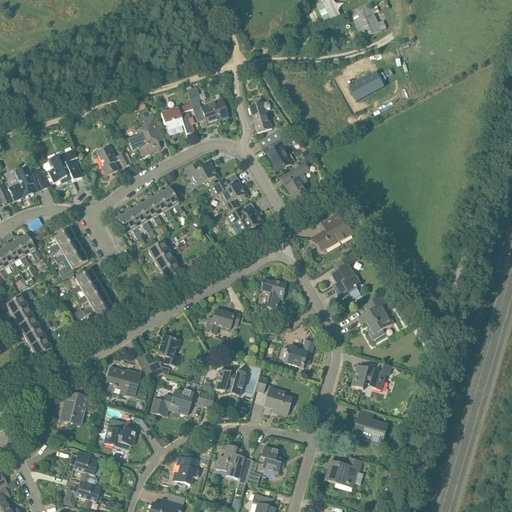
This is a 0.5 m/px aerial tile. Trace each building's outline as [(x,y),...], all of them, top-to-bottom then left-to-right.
[(315,10),(318,18),(323,15),(323,16),(327,14),(327,13),(332,11),(326,0),(310,0),(311,1),(315,10)] [(350,11),(362,39),(381,31),(368,2),(350,11)] [(196,89),(187,92),(188,97),(191,104),(191,105),(193,110),(195,118),(203,116),(205,121),(207,128),(214,125),(214,123),(227,119),(222,102),(201,109),(198,101),(200,101),(196,89)] [(128,106),(130,113),(145,109),(142,101),(128,106)] [(268,104),(265,105),(264,103),(249,108),(257,134),(272,129),(267,112),(270,111),(270,107),(268,104)] [(181,114),(193,110),(191,105),(185,107),(179,108),(181,114)] [(193,123),(192,119),(189,120),(188,114),(180,117),(177,109),(171,111),(169,111),(170,112),(161,115),(164,126),(165,126),(167,131),(183,126),(186,136),(187,136),(187,135),(194,133),(191,124),(193,123)] [(138,137),(127,142),(131,152),(138,149),(140,153),(142,157),(154,152),(154,151),(157,149),(157,151),(160,149),(157,143),(155,139),(162,136),(154,117),(143,122),(146,128),(136,133),(136,134),(138,137)] [(287,128),(281,131),(284,137),(290,133),(287,128)] [(274,143),(284,137),(280,130),(270,136),(274,143)] [(267,155),(278,173),(292,165),(283,148),(289,145),(284,137),(274,143),(277,148),(267,155)] [(124,169),(130,166),(124,154),(114,159),(109,148),(97,155),(103,168),(101,169),(106,178),(118,172),(114,164),(120,161),(124,169)] [(82,179),(73,161),(76,160),(73,151),(57,158),(56,158),(47,162),(52,171),(48,172),(53,185),(60,182),(61,185),(67,182),(67,181),(71,180),(72,183),(82,179)] [(213,183),(219,180),(214,170),(212,171),(208,165),(201,169),(198,164),(185,171),(189,178),(192,176),(198,187),(211,180),(213,183)] [(304,177),(304,176),(309,172),(305,165),(291,173),(295,179),(284,185),(286,188),(297,207),(311,198),(304,185),(306,184),(307,181),(304,177)] [(40,171),(30,175),(28,170),(15,175),(19,184),(8,188),(14,203),(35,193),(35,192),(41,190),(41,191),(48,188),(43,176),(40,171)] [(0,205),(3,205),(4,206),(10,204),(5,192),(0,180),(0,205)] [(242,202),(248,198),(243,188),(241,189),(237,183),(230,188),(226,181),(210,190),(215,199),(219,196),(229,213),(237,209),(233,201),(240,198),(242,202)] [(178,216),(183,214),(178,205),(169,190),(163,193),(161,191),(159,192),(159,191),(157,192),(168,212),(174,208),(178,216)] [(168,222),(172,220),(167,212),(168,212),(157,192),(156,193),(158,196),(152,199),(151,197),(149,198),(148,197),(146,198),(157,218),(163,214),(168,222)] [(162,236),(167,234),(157,218),(146,198),(146,199),(148,202),(142,205),(141,203),(138,204),(138,203),(136,205),(137,208),(147,224),(153,220),(158,228),(162,236)] [(127,209),(125,211),(127,214),(136,229),(137,229),(142,226),(147,234),(149,238),(154,236),(151,232),(147,224),(137,208),(132,211),(130,209),(128,210),(127,209)] [(242,209),(226,218),(231,227),(237,236),(238,236),(242,233),(243,234),(256,226),(258,229),(264,226),(259,217),(258,217),(257,218),(253,212),(246,216),(242,209)] [(187,215),(186,216),(190,221),(195,218),(192,213),(187,215)] [(137,240),(141,238),(136,229),(127,214),(121,217),(120,215),(118,216),(117,215),(115,217),(117,220),(116,220),(125,236),(132,232),(137,240)] [(352,236),(345,224),(344,225),(339,215),(323,225),(327,232),(315,239),(319,246),(323,252),(322,252),(352,236)] [(354,233),(359,230),(356,224),(355,224),(350,227),(354,233)] [(52,255),(79,239),(75,241),(72,235),(75,233),(73,231),(74,231),(73,228),(70,230),(69,230),(54,239),(57,245),(49,250),(52,255)] [(210,228),(204,231),(208,238),(214,235),(210,228)] [(41,238),(40,237),(38,233),(32,237),(34,241),(41,238)] [(36,263),(40,261),(35,252),(26,236),(20,240),(18,237),(16,239),(16,238),(14,239),(30,267),(30,266),(25,258),(31,254),(36,263)] [(151,264),(169,254),(166,248),(175,243),(172,238),(163,243),(148,252),(151,258),(149,260),(150,262),(149,262),(151,264)] [(25,269),(30,267),(14,239),(13,239),(15,242),(9,246),(8,243),(6,245),(5,244),(3,245),(19,272),(20,272),(14,264),(20,260),(25,269)] [(79,239),(52,255),(60,250),(63,256),(55,261),(57,265),(85,250),(85,249),(81,251),(78,245),(80,244),(79,242),(80,241),(79,239)] [(15,275),(19,272),(3,245),(5,248),(0,251),(0,263),(9,279),(9,278),(4,270),(9,267),(15,275)] [(160,273),(184,259),(175,264),(172,258),(181,253),(178,248),(169,254),(151,264),(151,265),(154,263),(157,269),(155,270),(156,272),(155,273),(157,275),(160,273)] [(85,250),(57,265),(58,265),(66,260),(69,266),(58,273),(63,281),(74,275),(72,271),(88,262),(84,256),(86,254),(85,252),(86,251),(85,250)] [(185,259),(187,263),(195,259),(193,255),(185,259)] [(338,272),(332,275),(337,285),(334,287),(333,288),(335,291),(339,298),(351,291),(352,292),(354,291),(353,290),(357,288),(361,285),(362,285),(356,275),(354,276),(354,275),(349,266),(354,263),(350,257),(335,266),(338,272)] [(178,268),(187,263),(184,259),(160,273),(163,279),(161,280),(162,283),(161,283),(163,285),(166,284),(182,275),(178,268)] [(0,273),(5,281),(9,279),(0,263),(0,273)] [(72,296),(97,282),(93,276),(96,275),(94,272),(95,272),(94,270),(91,271),(90,271),(75,280),(79,287),(70,292),(72,296)] [(25,282),(26,283),(28,287),(34,284),(31,279),(25,282)] [(97,282),(72,296),(73,296),(81,291),(85,297),(76,302),(79,306),(103,292),(99,286),(102,285),(100,283),(101,282),(100,280),(97,282)] [(281,297),(284,298),(287,286),(274,282),(273,284),(264,281),(261,292),(271,295),(267,308),(277,311),(281,297)] [(93,312),(112,301),(109,303),(105,297),(108,295),(106,293),(107,293),(106,290),(103,292),(87,301),(91,308),(82,312),(85,317),(93,312)] [(8,319),(28,308),(24,302),(33,297),(30,292),(21,297),(6,306),(9,313),(7,314),(8,316),(7,317),(8,319)] [(386,305),(381,297),(365,306),(369,313),(358,319),(362,326),(367,323),(370,329),(367,331),(373,341),(385,334),(383,331),(396,322),(393,324),(383,307),(386,305)] [(88,323),(90,327),(99,322),(115,313),(111,307),(114,306),(112,303),(113,303),(112,301),(93,312),(97,318),(88,323)] [(14,329),(33,318),(30,313),(39,307),(37,303),(28,308),(8,319),(9,319),(12,317),(15,323),(13,324),(14,327),(13,327),(14,329)] [(237,327),(240,316),(228,313),(229,313),(229,315),(215,311),(212,320),(208,319),(204,333),(215,336),(217,328),(230,331),(231,325),(237,327)] [(20,340),(40,329),(36,323),(45,318),(43,313),(34,318),(33,318),(14,329),(15,329),(18,328),(21,333),(19,335),(20,337),(19,338),(20,340)] [(57,332),(54,334),(46,339),(42,333),(51,328),(48,323),(40,329),(20,340),(21,340),(24,338),(27,344),(25,345),(26,347),(25,348),(27,350),(30,348),(57,332)] [(275,331),(279,337),(290,330),(287,324),(275,331)] [(48,344),(57,338),(60,337),(57,332),(30,348),(33,354),(31,356),(32,358),(31,358),(33,361),(36,359),(52,350),(48,344)] [(177,349),(179,342),(163,338),(157,356),(165,359),(163,365),(176,368),(178,359),(172,358),(175,349),(177,349)] [(284,364),(304,369),(305,365),(308,366),(314,344),(307,342),(303,353),(296,351),(297,349),(289,347),(284,364)] [(135,360),(141,370),(147,367),(141,357),(135,360)] [(153,363),(147,367),(151,373),(154,379),(162,375),(168,376),(170,370),(161,367),(162,363),(156,361),(153,363)] [(386,375),(389,376),(392,368),(380,364),(377,372),(375,372),(374,372),(369,371),(369,370),(358,367),(352,387),(363,391),(366,381),(371,383),(370,389),(381,392),(386,375)] [(147,367),(141,370),(142,372),(143,371),(146,375),(151,373),(147,367)] [(140,376),(139,375),(131,373),(131,375),(110,370),(105,387),(121,391),(120,395),(133,398),(140,376)] [(230,395),(239,398),(245,374),(231,370),(229,374),(219,371),(214,390),(224,393),(225,392),(230,394),(230,395)] [(104,385),(104,384),(99,376),(90,381),(95,390),(104,385)] [(263,394),(266,385),(267,379),(260,377),(255,392),(263,394)] [(286,417),(291,400),(283,397),(284,393),(269,389),(264,408),(272,410),(271,413),(286,417)] [(154,400),(150,414),(159,416),(160,416),(164,410),(168,411),(177,414),(186,417),(190,404),(187,403),(190,393),(183,391),(183,394),(175,392),(173,399),(164,397),(163,403),(154,400)] [(211,410),(213,400),(214,396),(201,392),(205,399),(203,408),(211,410)] [(92,400),(93,398),(92,398),(92,399),(65,393),(58,422),(80,427),(84,410),(89,411),(90,410),(95,411),(97,401),(92,400)] [(360,418),(355,434),(374,439),(373,444),(381,447),(387,426),(371,422),(373,415),(362,412),(361,413),(362,413),(361,419),(360,418)] [(150,428),(145,420),(144,418),(134,415),(132,423),(139,424),(144,432),(150,428)] [(126,423),(126,425),(109,420),(107,429),(108,429),(103,445),(113,447),(117,448),(117,449),(121,450),(122,448),(129,450),(130,447),(132,448),(136,432),(132,431),(134,425),(126,423)] [(241,454),(242,451),(227,447),(223,459),(219,457),(216,470),(227,473),(226,477),(238,481),(241,470),(244,459),(239,458),(240,454),(241,454)] [(264,461),(261,471),(277,476),(279,468),(282,469),(285,461),(276,458),(278,452),(263,448),(260,460),(264,461)] [(71,461),(68,472),(73,473),(73,471),(83,474),(80,484),(91,487),(92,486),(92,485),(93,485),(94,485),(95,485),(96,484),(96,483),(96,482),(96,481),(96,480),(96,479),(95,478),(94,478),(95,477),(93,477),(98,462),(92,460),(93,457),(91,456),(78,452),(77,456),(77,457),(75,463),(71,461)] [(179,458),(172,482),(176,483),(176,485),(185,488),(186,485),(190,486),(192,479),(197,480),(198,473),(199,469),(201,469),(207,470),(209,461),(200,458),(199,458),(196,457),(194,463),(179,458)] [(331,462),(325,482),(335,484),(337,480),(361,486),(363,475),(359,474),(360,473),(362,463),(349,459),(347,467),(331,462)] [(239,483),(235,495),(241,497),(245,485),(248,472),(241,470),(238,481),(237,483),(239,483)] [(248,472),(245,485),(256,488),(260,475),(248,472)] [(91,487),(80,484),(79,483),(78,489),(73,488),(72,492),(68,491),(63,505),(73,508),(75,499),(85,501),(82,511),(88,511),(91,502),(96,504),(101,489),(92,486),(91,487)] [(0,511),(8,507),(5,502),(10,499),(4,488),(0,490),(0,511)] [(271,509),(274,501),(254,495),(252,504),(257,505),(254,511),(274,511),(275,510),(271,509)] [(237,511),(240,501),(234,499),(231,511),(233,511),(237,511)] [(152,504),(149,511),(180,511),(182,506),(166,501),(164,508),(152,504)]
